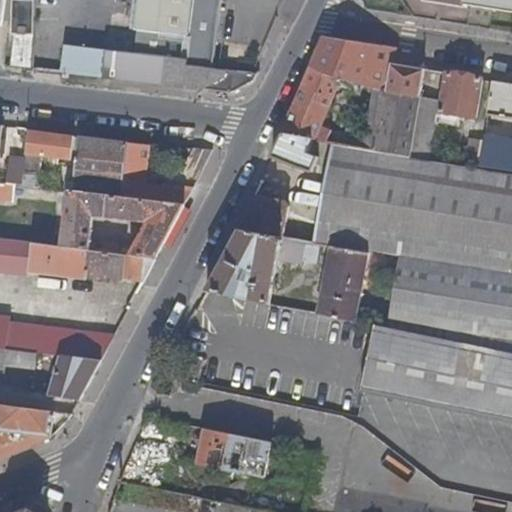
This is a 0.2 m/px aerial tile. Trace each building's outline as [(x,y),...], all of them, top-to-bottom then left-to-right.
[(140,34),(193,41),(197,0),(143,0),(141,23),(140,34)] [(222,0),(197,0),(193,41),(190,65),(215,68),(218,43),(222,0)] [(511,0),(425,0),(426,0),(511,13),(511,0)] [(193,41),(140,34),(138,48),(130,47),(130,45),(108,42),(107,50),(66,45),(62,74),(231,94),(254,83),(259,74),(255,73),(215,68),(190,65),(193,41)] [(12,68),(36,70),(36,39),(16,36),(12,68)] [(283,134),(283,135),(327,142),(333,131),(323,127),(343,80),(383,91),(381,97),(386,98),(387,91),(422,99),(426,71),(394,66),(398,49),(325,38),(283,134)] [(484,80),(447,74),(442,101),(440,114),(478,119),(484,80)] [(511,84),(495,82),(490,117),(511,120),(511,84)] [(387,91),(386,98),(382,121),(377,151),(413,157),(422,99),(387,91)] [(442,101),(422,99),(413,157),(432,160),(440,114),(442,101)] [(74,138),(29,133),(26,156),(72,161),(74,138)] [(283,135),(274,157),(313,171),(320,156),(332,159),(336,144),(327,142),(283,135)] [(129,144),(80,138),(75,178),(125,183),(129,144)] [(486,142),(482,169),(511,173),(511,142),(487,138),(486,142)] [(471,140),(468,166),(482,169),(486,142),(471,140)] [(123,199),(144,201),(146,181),(150,146),(129,144),(125,183),(123,199)] [(314,243),(321,244),(332,246),(370,253),(401,259),(511,278),(511,173),(482,169),(468,166),(432,160),(413,157),(377,151),(363,148),(336,144),(332,159),(317,230),(314,243)] [(184,173),(199,182),(215,152),(196,150),(184,173)] [(320,156),(303,228),(317,230),(332,159),(320,156)] [(10,161),(7,185),(23,187),(25,163),(10,161)] [(144,201),(186,206),(195,189),(146,181),(144,201)] [(6,185),(4,198),(69,206),(71,192),(23,187),(7,185),(6,185)] [(58,224),(55,247),(90,251),(91,245),(94,218),(148,224),(131,256),(157,259),(186,206),(144,201),(123,199),(71,192),(69,206),(66,225),(58,224)] [(257,194),(241,230),(296,240),(297,235),(285,233),(289,210),(284,203),(257,194)] [(303,228),(301,241),(314,243),(317,230),(303,228)] [(241,230),(208,292),(271,304),(273,288),(278,289),(279,283),(274,283),(278,260),(299,264),(300,260),(318,263),(321,244),(314,243),(301,241),(296,240),(241,230)] [(55,247),(0,240),(0,270),(24,274),(24,273),(76,279),(76,275),(84,276),(84,277),(87,278),(88,277),(145,283),(157,259),(131,256),(116,254),(103,253),(96,252),(90,251),(55,247)] [(104,245),(103,253),(116,254),(117,246),(104,245)] [(332,246),(319,314),(356,321),(370,253),(332,246)] [(511,278),(401,259),(390,319),(511,343),(511,278)] [(0,349),(37,354),(60,357),(102,362),(116,337),(11,323),(12,317),(0,316),(0,349)] [(377,325),(363,392),(511,424),(511,352),(388,328),(377,325)] [(37,354),(0,349),(0,376),(5,377),(6,366),(36,370),(37,354)] [(200,358),(181,354),(172,377),(192,381),(200,358)] [(81,401),(102,362),(60,357),(51,389),(44,388),(43,394),(49,395),(49,396),(81,401)] [(206,359),(200,358),(192,381),(193,382),(201,383),(206,359)] [(0,460),(52,439),(55,413),(0,405),(0,432),(8,433),(8,438),(0,439),(0,460)] [(250,439),(207,430),(200,463),(243,471),(250,439)] [(450,511),(346,490),(341,511),(450,511)]
